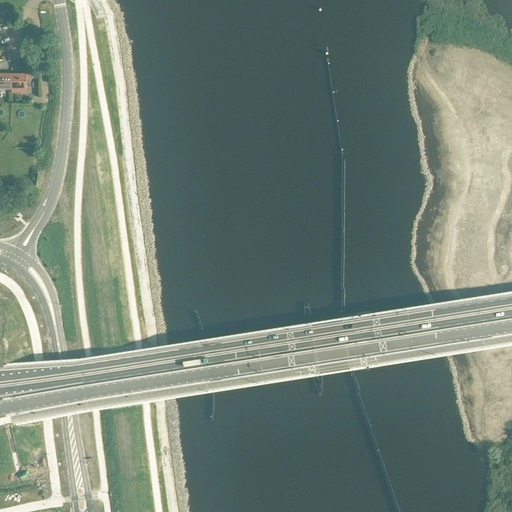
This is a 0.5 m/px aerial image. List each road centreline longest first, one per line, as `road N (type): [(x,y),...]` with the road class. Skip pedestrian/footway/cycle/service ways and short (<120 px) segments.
road 1 (unclassified): [(0,409),(511,325)]
road 2 (trunk): [(0,390),(511,311)]
road 3 (trunk): [(511,300),(0,378)]
road 4 (tertiary): [(35,227),(64,129),(68,71),(58,0)]
road 5 (primary): [(88,511),(57,345)]
road 6 (primary): [(57,345),(76,511)]
